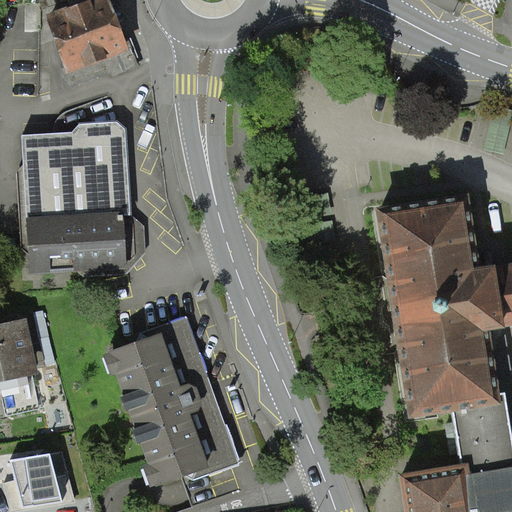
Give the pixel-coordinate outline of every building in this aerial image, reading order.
[(120,41),(105,0),(98,0),(78,7),(49,17),(51,21),(49,22),(56,40),(57,39),(68,70),(64,72),(69,85),(134,62),(126,39),(120,41)] [(423,92),(421,96),(443,105),(445,101),(423,92)] [(117,122),(79,125),(73,134),(21,137),(30,277),(75,273),(79,278),(125,276),(145,255),(142,227),(131,216),(126,130),(117,122)] [(511,511),(511,446),(504,395),(495,396),(484,331),(499,328),(501,326),(511,324),(511,267),(497,269),(475,273),(465,203),(377,217),(392,314),(410,416),(451,409),(453,424),(445,425),(450,454),(458,453),(460,468),(401,478),(406,511),(511,511)] [(238,466),(186,324),(106,354),(158,495),(238,466)] [(14,328),(0,330),(0,375),(29,369),(21,327),(14,328)] [(74,497),(63,454),(17,466),(18,471),(3,475),(10,499),(24,495),(28,509),(74,497)]
